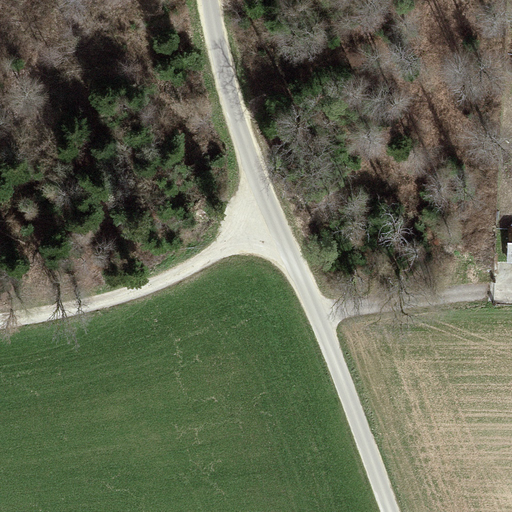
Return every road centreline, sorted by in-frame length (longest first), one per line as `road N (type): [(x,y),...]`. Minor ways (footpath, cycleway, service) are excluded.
road 1 (unclassified): [(387,511),(320,314),(269,210),(214,0)]
road 2 (track): [(269,210),(207,247),(86,293),(0,304)]
